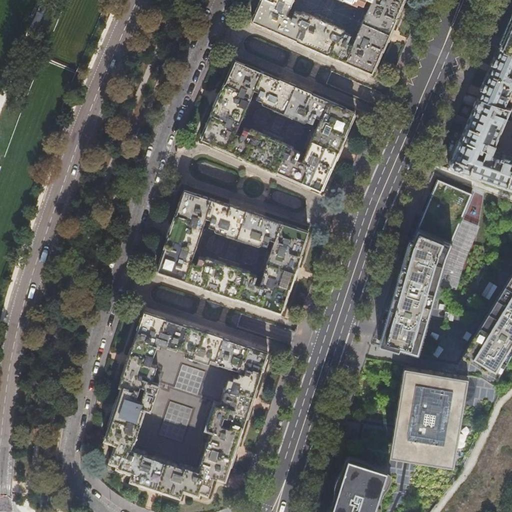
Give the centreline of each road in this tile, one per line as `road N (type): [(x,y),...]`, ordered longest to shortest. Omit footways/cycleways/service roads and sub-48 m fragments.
road 1 (residential): [(107,511),(68,473),(85,370),(157,151),(222,0)]
road 2 (unclassified): [(0,451),(22,302),(84,120),(136,0)]
road 3 (primary): [(299,438),(367,228),(464,0)]
